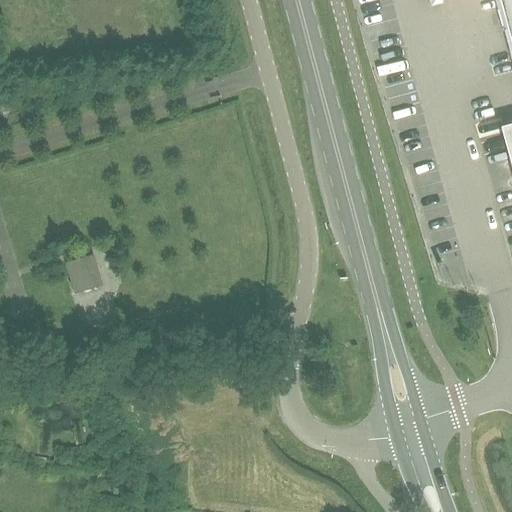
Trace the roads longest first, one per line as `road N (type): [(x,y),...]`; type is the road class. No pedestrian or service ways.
road 1 (unclassified): [(249,0),(306,228),(290,395),(308,435),(357,443)]
road 2 (primary): [(410,426),(297,0)]
